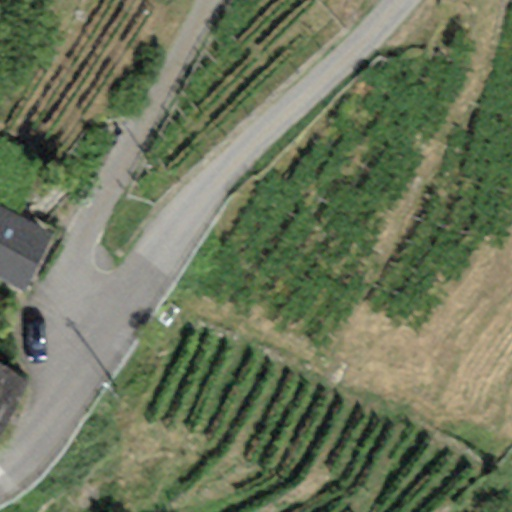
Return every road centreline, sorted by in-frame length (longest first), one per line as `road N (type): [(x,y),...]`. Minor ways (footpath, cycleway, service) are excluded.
road 1 (unclassified): [(402,0),(230,164),(110,319)]
road 2 (unclassified): [(110,319),(77,284),(78,241),(209,0)]
road 3 (unclassified): [(110,319),(36,434),(0,470)]
